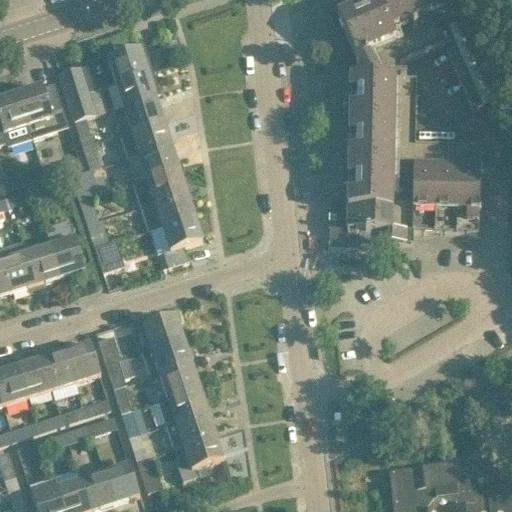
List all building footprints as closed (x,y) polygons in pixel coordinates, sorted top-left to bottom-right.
[(331,207),(330,252),(358,253),(358,248),(413,249),(413,236),(472,238),(478,238),(479,198),(480,150),(464,150),(464,144),(462,134),(444,134),(445,119),(416,119),(417,83),(406,83),(406,82),(401,82),(402,65),(454,42),(449,29),(457,26),(492,105),(496,115),(504,112),(507,111),(458,0),(374,0),(376,4),(372,6),(367,8),(337,21),(358,70),(358,82),(350,82),(348,207),(331,207)] [(473,113),(484,108),(457,49),(446,53),(473,113)] [(143,62),(140,53),(108,63),(116,88),(153,76),(148,60),(143,62)] [(87,93),(86,91),(80,72),(60,79),(67,102),(94,94),(94,91),(87,93)] [(124,112),(156,101),(153,92),(158,91),(153,76),(116,88),(124,112)] [(43,89),(18,97),(34,144),(58,136),(57,132),(68,128),(55,88),(43,91),(43,89)] [(105,104),(101,93),(95,95),(94,94),(67,102),(75,126),(86,123),(95,120),(92,109),(105,104)] [(0,150),(7,148),(8,152),(33,144),(18,97),(0,103),(0,150)] [(132,136),(163,125),(156,101),(124,112),(132,136)] [(83,150),(94,147),(86,123),(75,126),(83,150)] [(129,163),(139,160),(171,149),(163,125),(132,136),(132,137),(121,140),(129,163)] [(94,147),(83,150),(90,173),(92,173),(92,174),(102,171),(94,147)] [(131,171),(128,172),(133,188),(179,173),(171,149),(139,160),(129,163),(131,171)] [(47,181),(60,177),(81,170),(78,162),(44,172),(47,181)] [(90,173),(71,179),(79,204),(91,200),(91,201),(100,198),(92,174),(92,173),(90,173)] [(141,212),(155,207),(187,197),(179,173),(133,188),(141,212)] [(36,205),(60,198),(57,186),(33,194),(36,205)] [(12,213),(36,205),(33,194),(8,201),(12,213)] [(149,236),(163,232),(194,221),(187,197),(155,207),(141,212),(149,236)] [(91,200),(79,204),(87,228),(98,225),(91,201),(91,200)] [(0,216),(12,213),(8,201),(0,203),(0,216)] [(7,216),(0,217),(0,233),(0,232),(0,225),(9,222),(7,216)] [(168,273),(189,266),(185,252),(202,246),(194,221),(163,232),(170,255),(163,257),(168,273)] [(60,282),(85,275),(69,224),(45,231),(50,250),(60,282)] [(106,248),(98,225),(87,228),(95,252),(106,248)] [(103,278),(124,271),(116,245),(106,248),(95,252),(103,278)] [(23,247),(0,253),(0,257),(2,265),(12,297),(36,290),(26,257),(23,247)] [(36,290),(60,282),(50,250),(26,257),(36,290)] [(0,301),(12,297),(2,265),(0,265),(0,301)] [(152,355),(184,345),(175,320),(143,331),(152,355)] [(114,341),(98,346),(104,365),(106,370),(121,365),(119,359),(114,341)] [(191,368),(184,345),(152,355),(142,358),(150,382),(160,379),(191,368)] [(76,388),(101,381),(91,348),(66,356),(76,388)] [(52,396),(76,388),(66,356),(42,364),(52,396)] [(121,365),(106,370),(114,393),(125,390),(123,384),(134,380),(128,363),(121,365)] [(28,403),(52,396),(42,364),(18,371),(28,403)] [(168,403),(199,392),(191,368),(160,379),(168,403)] [(0,397),(4,411),(28,403),(18,371),(0,376),(0,397)] [(122,417),(132,414),(124,390),(125,390),(114,393),(122,417)] [(166,430),(175,427),(207,416),(199,392),(168,403),(159,406),(166,430)] [(87,422),(111,414),(108,404),(83,412),(87,422)] [(63,430),(87,422),(83,412),(60,420),(63,430)] [(132,414),(122,417),(130,442),(140,439),(132,415),(132,414)] [(174,454),(183,451),(215,440),(207,416),(175,427),(166,430),(174,454)] [(39,438),(63,430),(60,420),(36,428),(39,438)] [(93,441),(118,433),(114,421),(89,429),(93,441)] [(15,446),(39,438),(36,428),(12,436),(15,446)] [(69,449),(93,441),(89,429),(65,437),(69,449)] [(0,451),(15,446),(12,436),(0,439),(0,451)] [(45,457),(69,449),(65,437),(41,445),(45,457)] [(140,439),(130,442),(138,465),(148,462),(142,446),(140,439)] [(183,487),(199,481),(197,474),(224,465),(215,440),(183,451),(188,465),(177,468),(183,487)] [(21,465),(45,457),(41,445),(17,454),(21,465)] [(0,470),(4,484),(15,480),(7,457),(0,459),(0,470)] [(148,498),(163,493),(153,460),(148,462),(138,465),(148,498)] [(491,511),(485,461),(385,473),(389,511),(491,511)] [(115,509),(140,501),(129,468),(105,477),(115,509)] [(89,511),(105,511),(115,509),(105,477),(81,484),(89,511)] [(13,508),(23,504),(15,480),(4,484),(13,508)] [(63,511),(89,511),(81,484),(57,492),(63,511)] [(35,511),(63,511),(57,492),(32,501),(35,511)]
